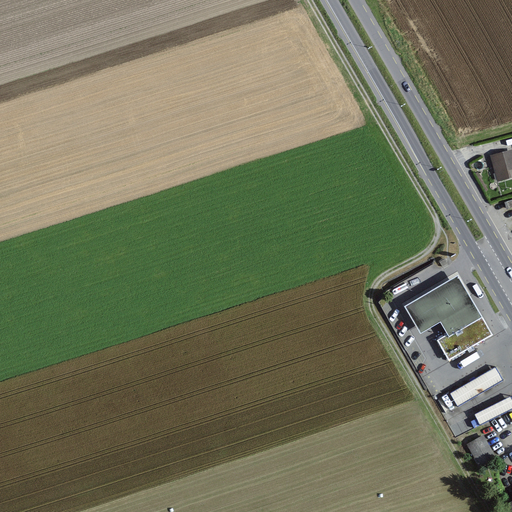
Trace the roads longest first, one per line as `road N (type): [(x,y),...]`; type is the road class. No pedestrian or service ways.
road 1 (track): [(306,0),(434,219),(434,239),(380,276),(369,308),(486,511)]
road 2 (primary): [(330,0),(511,316)]
road 3 (primary): [(511,274),(352,0)]
